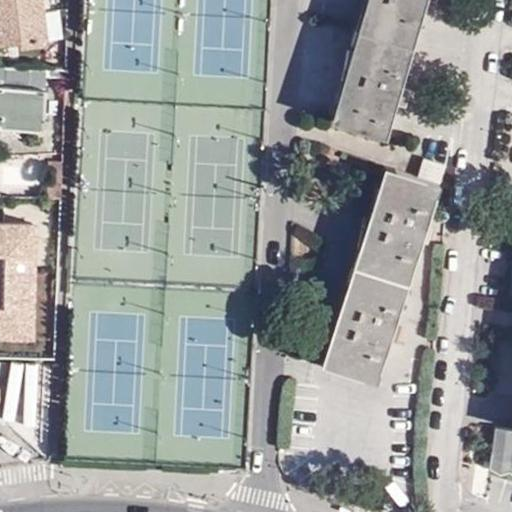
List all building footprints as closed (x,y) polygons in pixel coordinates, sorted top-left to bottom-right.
[(0,0),(0,16),(43,11),(41,0),(0,0)] [(367,0),(332,120),(383,135),(393,102),(398,85),(423,3),(423,0),(367,0)] [(0,43),(46,37),(43,11),(0,16),(0,43)] [(0,126),(42,131),(47,68),(0,66),(0,126)] [(398,85),(393,102),(404,105),(409,88),(398,85)] [(375,380),(388,339),(393,322),(419,241),(425,223),(444,164),(422,157),(417,175),(394,168),(388,184),(384,183),(325,364),(375,380)] [(46,197),(60,197),(62,160),(47,160),(46,197)] [(425,223),(419,241),(427,243),(432,226),(425,223)] [(12,228),(0,227),(0,241),(11,242),(12,228)] [(0,280),(10,281),(10,269),(27,270),(29,229),(12,228),(11,242),(0,241),(0,280)] [(393,322),(388,339),(395,341),(401,324),(393,322)] [(511,429),(494,427),(489,466),(511,469),(511,429)]
